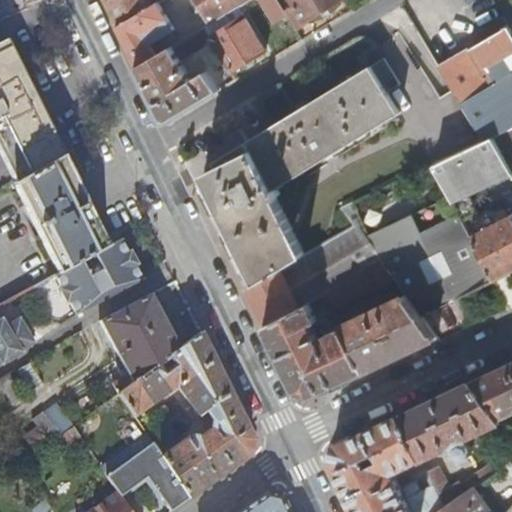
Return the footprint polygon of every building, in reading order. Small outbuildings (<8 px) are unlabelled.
[(107,0),(120,28),(154,7),(150,0),(107,0)] [(201,11),(210,25),(250,0),(192,0),(190,2),(197,14),(201,11)] [(260,0),(274,23),(288,15),(286,11),(279,0),(260,0)] [(291,0),(295,6),(286,11),(288,15),(298,31),(307,26),(305,23),(343,0),(291,0)] [(139,69),(158,57),(151,45),(175,30),(160,3),(154,7),(120,28),(139,69)] [(238,15),(241,20),(210,38),(212,41),(231,72),(266,51),(242,13),(238,15)] [(511,32),(510,27),(441,68),(486,142),(493,139),(511,129),(511,32)] [(181,59),(206,44),(212,41),(210,38),(205,29),(158,57),(139,69),(164,121),(168,123),(220,90),(209,71),(193,80),(181,59)] [(62,154),(65,153),(6,38),(0,41),(0,190),(15,182),(62,154)] [(231,72),(212,41),(206,44),(230,84),(236,81),(231,72)] [(259,283),(305,255),(276,197),(281,195),(277,187),(400,113),(387,93),(400,85),(384,59),(214,161),(217,167),(204,174),(230,224),(239,242),(259,283)] [(500,152),(511,146),(511,129),(493,139),(500,152)] [(452,196),(465,222),(483,214),(472,195),(511,175),(511,173),(500,152),(493,139),(486,142),(435,166),(452,196)] [(15,182),(61,272),(109,246),(91,209),(62,154),(15,182)] [(465,222),(452,196),(371,235),(366,238),(385,265),(396,279),(408,296),(423,316),(496,281),(473,236),(465,222)] [(366,238),(371,235),(355,204),(343,209),(356,224),(366,238)] [(511,214),(473,236),(496,281),(511,272),(511,214)] [(259,283),(248,290),(255,303),(267,325),(327,294),(385,265),(366,238),(356,224),(305,255),(259,283)] [(61,272),(57,274),(63,287),(62,291),(66,298),(70,299),(77,312),(142,277),(136,264),(137,260),(132,251),(128,251),(122,239),(109,246),(61,272)] [(331,302),(335,309),(396,279),(385,265),(327,294),(331,302)] [(511,276),(498,283),(509,304),(511,302),(511,276)] [(129,374),(112,382),(119,393),(180,348),(164,319),(151,294),(100,320),(129,374)] [(331,302),(327,294),(267,325),(284,360),(299,391),(313,396),(367,370),(344,326),(332,331),(329,327),(325,329),(327,334),(318,337),(312,325),(320,322),(314,310),(331,302)] [(423,316),(408,296),(344,326),(367,370),(436,337),(438,336),(423,316)] [(0,358),(3,356),(5,360),(21,353),(18,347),(31,341),(20,323),(7,330),(3,323),(0,324),(0,358)] [(190,433),(161,455),(189,496),(249,454),(254,437),(202,332),(180,348),(119,393),(136,416),(176,386),(198,415),(205,410),(210,416),(209,426),(199,435),(190,433)] [(30,360),(18,367),(33,392),(45,385),(30,360)] [(511,362),(471,382),(499,420),(511,414),(511,362)] [(9,373),(0,378),(0,387),(12,407),(25,399),(9,373)] [(471,382),(336,445),(331,459),(357,511),(439,511),(475,487),(500,468),(495,460),(452,490),(441,468),(428,474),(434,487),(424,492),(418,481),(402,488),(394,473),(452,447),(456,455),(464,459),(472,455),(472,447),(468,440),(501,423),(499,420),(471,382)] [(61,403),(49,411),(65,433),(73,426),(76,423),(61,403)] [(44,412),(33,419),(51,443),(59,437),(61,436),(44,412)] [(148,420),(141,424),(147,436),(155,432),(148,420)] [(61,436),(59,437),(66,447),(76,440),(74,438),(80,435),(73,426),(65,433),(61,436)] [(37,427),(24,436),(34,448),(47,440),(37,427)] [(153,444),(108,477),(117,490),(123,499),(134,491),(148,511),(150,511),(159,506),(152,497),(159,494),(170,511),(189,496),(161,455),(153,444)] [(492,511),(475,487),(439,511),(492,511)] [(117,490),(86,511),(131,511),(123,499),(117,490)] [(290,511),(283,495),(268,492),(249,507),(242,511),(290,511)]
